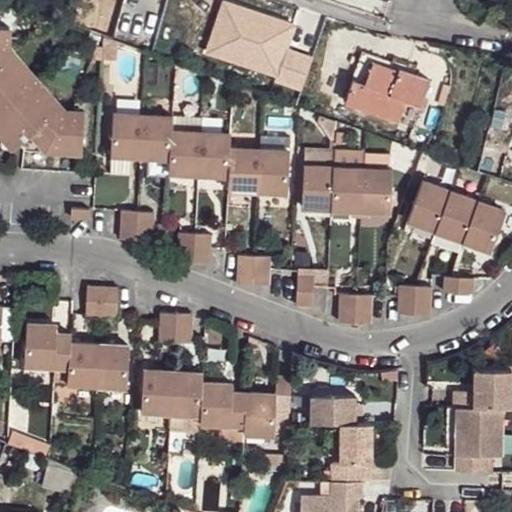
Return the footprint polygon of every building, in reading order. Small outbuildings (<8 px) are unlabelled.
[(83,7),(79,21),(102,28),(107,14),(83,7)] [(151,53),(163,57),(172,28),(159,25),(151,53)] [(0,26),(0,135),(2,138),(7,132),(18,144),(20,143),(30,133),(46,152),(82,153),(84,110),(66,108),(10,45),(11,27),(0,26)] [(103,36),(102,57),(116,58),(117,41),(111,39),(103,36)] [(397,76),(398,69),(373,60),(371,66),(397,76)] [(353,78),(347,97),(384,110),(382,115),(398,121),(406,100),(421,105),(430,79),(399,68),(398,69),(397,76),(371,66),(365,83),(353,78)] [(345,102),(382,115),(384,110),(347,97),(345,102)] [(112,112),(111,155),(140,157),(142,114),(112,112)] [(142,114),(140,157),(170,158),(171,129),(171,116),(142,114)] [(320,114),(317,120),(330,139),(336,120),(320,114)] [(171,116),(171,129),(200,131),(201,117),(171,116)] [(170,158),(168,172),(198,174),(200,131),(171,129),(170,158)] [(200,131),(198,174),(228,175),(229,146),(230,133),(200,131)] [(9,147),(11,150),(18,144),(7,132),(2,138),(0,135),(0,143),(3,147),(9,147)] [(25,149),(46,152),(30,133),(20,143),(25,149)] [(228,175),(227,189),(257,191),(259,148),(229,146),(228,175)] [(259,148),(257,191),(287,193),(289,150),(259,148)] [(305,149),(303,165),(334,166),(335,150),(305,149)] [(303,165),(301,207),(332,208),(334,166),(303,165)] [(334,166),(332,208),(351,210),(361,210),(363,168),(334,166)] [(363,168),(361,210),(370,210),(391,211),(393,169),(363,168)] [(422,179),(407,220),(435,231),(450,189),(422,179)] [(450,189),(435,231),(463,241),(478,200),(450,189)] [(478,200),(463,241),(491,252),(506,210),(478,200)] [(121,233),(121,237),(136,238),(138,209),(122,209),(121,233)] [(138,209),(136,238),(151,240),(152,223),(153,211),(138,209)] [(179,250),(178,260),(194,261),(195,232),(180,231),(179,250)] [(195,232),(194,261),(209,261),(210,247),(211,232),(195,232)] [(237,272),(237,282),(253,283),(254,254),(238,253),(237,272)] [(254,254),(253,283),(268,283),(269,268),(269,254),(254,254)] [(296,295),(296,305),(312,305),(313,287),(313,276),(297,275),(296,295)] [(445,275),(444,290),(473,292),(474,277),(451,275),(445,275)] [(399,295),(398,312),(414,313),(415,285),(400,283),(399,295)] [(87,285),(86,314),(101,315),(103,286),(87,285)] [(415,285),(414,313),(430,314),(430,302),(431,286),(415,285)] [(103,286),(101,315),(117,316),(118,296),(118,286),(103,286)] [(339,311),(339,321),(355,322),(356,293),(341,293),(339,311)] [(356,293),(355,322),(371,323),(371,317),(372,294),(356,293)] [(159,328),(158,341),(174,341),(175,312),(160,312),(159,328)] [(175,312),(174,341),(191,341),(192,318),(192,313),(175,312)] [(27,322),(25,364),(54,366),(68,366),(69,349),(70,341),(70,333),(57,332),(48,331),(48,324),(27,322)] [(48,324),(48,331),(57,332),(57,324),(48,324)] [(78,342),(70,341),(69,349),(78,350),(78,342)] [(68,366),(67,382),(97,385),(100,343),(78,342),(78,350),(69,349),(68,366)] [(100,343),(97,385),(127,387),(129,353),(120,352),(120,344),(100,343)] [(120,344),(120,352),(129,353),(129,345),(120,344)] [(54,366),(53,382),(67,382),(68,366),(54,366)] [(143,368),(143,376),(152,376),(152,369),(143,368)] [(143,376),(141,411),(170,413),(172,370),(152,369),(152,376),(143,376)] [(453,388),(453,406),(456,406),(502,407),(511,407),(511,369),(475,369),(475,381),(474,389),(470,389),(453,388)] [(172,370),(170,413),(201,414),(202,380),(203,371),(172,370)] [(244,426),(243,434),(274,436),(275,433),(288,434),(289,420),(291,376),(276,376),(276,392),(246,391),(244,426)] [(201,414),(200,423),(244,426),(246,391),(232,390),(232,382),(202,380),(201,414)] [(355,407),(355,395),(313,393),(312,419),(354,421),(355,407)] [(455,455),(455,470),(487,470),(487,456),(501,456),(502,407),(456,406),(455,441),(462,440),(462,455),(455,455)] [(334,463),(333,480),(364,480),(363,464),(371,463),(372,423),(342,423),(341,463),(334,463)] [(364,480),(333,480),(333,497),(301,496),(300,511),(360,511),(360,498),(364,498),(364,480)]
